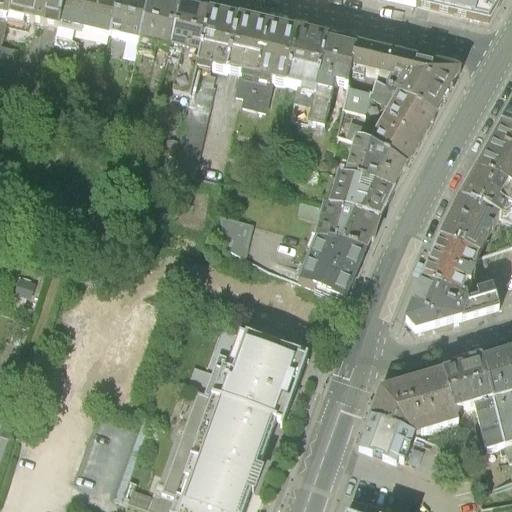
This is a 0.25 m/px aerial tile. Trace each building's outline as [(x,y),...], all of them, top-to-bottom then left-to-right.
[(0,0),(0,8),(9,11),(11,0),(0,0)] [(62,15),(65,0),(11,0),(9,11),(43,20),(45,12),(62,15)] [(60,22),(109,31),(115,0),(65,0),(62,15),(60,22)] [(115,0),(109,31),(140,37),(148,0),(115,0)] [(173,42),(180,4),(157,0),(148,0),(140,37),(173,42)] [(366,0),(415,12),(417,0),(366,0)] [(417,0),(415,12),(487,28),(503,0),(417,0)] [(200,47),(208,8),(204,7),(180,4),(173,42),(200,47)] [(232,52),(240,15),(213,9),(208,8),(200,47),(232,52)] [(240,15),(232,52),(264,57),(260,74),(287,79),(290,66),(299,27),(261,19),(240,15)] [(322,71),(329,35),(303,28),(299,27),(290,66),(322,71)] [(322,71),(318,91),(332,93),(335,85),(348,89),(351,67),(360,44),(334,37),(329,35),(322,71)] [(396,95),(437,114),(459,71),(412,58),(360,44),(351,67),(402,82),(396,95)] [(396,95),(371,145),(390,153),(411,166),(413,162),(423,142),(435,119),(437,114),(396,95)] [(511,115),(501,133),(511,138),(511,115)] [(511,194),(511,138),(501,133),(490,153),(476,177),(511,194)] [(358,138),(347,178),(398,191),(408,171),(411,166),(390,153),(371,145),(358,138)] [(340,176),(329,207),(383,222),(385,216),(398,191),(347,178),(340,176)] [(511,194),(476,177),(465,198),(461,206),(497,224),(501,226),(507,215),(511,217),(511,194)] [(497,224),(461,206),(453,221),(440,247),(478,265),(497,224)] [(329,207),(317,239),(366,254),(380,226),(383,222),(329,207)] [(225,258),(277,268),(284,234),(231,225),(225,258)] [(298,283),(343,300),(349,288),(366,254),(317,239),(298,283)] [(433,262),(421,288),(460,303),(462,300),(478,265),(440,247),(433,262)] [(14,305),(28,308),(33,284),(20,280),(14,305)] [(460,303),(421,288),(417,295),(403,327),(414,340),(499,316),(491,292),(466,300),(462,300),(460,303)] [(220,337),(198,392),(279,423),(305,355),(240,331),(235,343),(220,337)] [(511,355),(487,363),(511,448),(511,450),(511,355)] [(494,452),(511,448),(487,363),(445,375),(456,413),(481,406),(494,452)] [(445,375),(385,393),(419,436),(459,425),(456,413),(445,375)] [(244,511),(279,423),(198,392),(160,494),(178,501),(174,511),(244,511)] [(419,436),(385,393),(375,423),(419,436)] [(419,436),(375,423),(363,456),(409,470),(419,436)]
